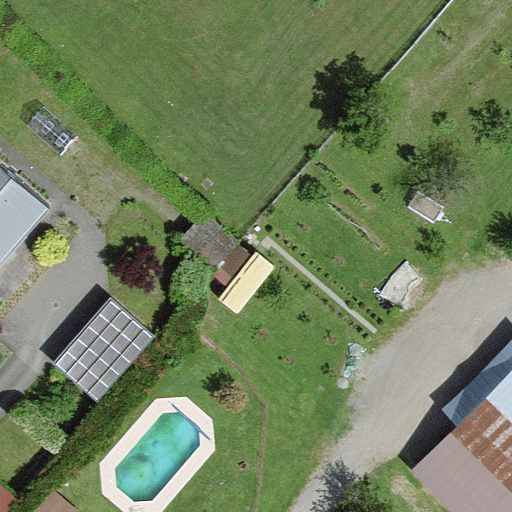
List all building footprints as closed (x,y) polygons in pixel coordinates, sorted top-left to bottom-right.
[(0,257),(48,204),(0,160),(0,257)] [(208,211),(184,236),(215,265),(238,240),(208,211)] [(157,334),(111,295),(53,363),(99,402),(157,334)] [(511,511),(511,368),(419,462),(414,467),(459,511),(511,511)] [(0,511),(2,511),(16,496),(0,482),(0,511)] [(82,511),(49,484),(25,511),(82,511)]
